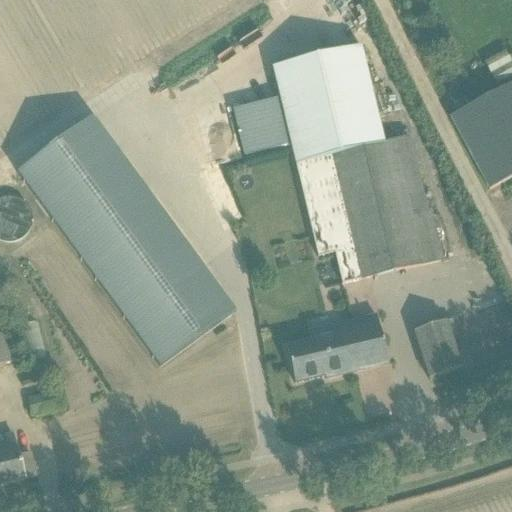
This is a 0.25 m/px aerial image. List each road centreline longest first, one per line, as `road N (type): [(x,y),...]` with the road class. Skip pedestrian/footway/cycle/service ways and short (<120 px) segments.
road 1 (unknown): [(280,459),(255,309),(191,118),(205,92),(310,21)]
road 2 (tertiary): [(169,511),(511,421)]
